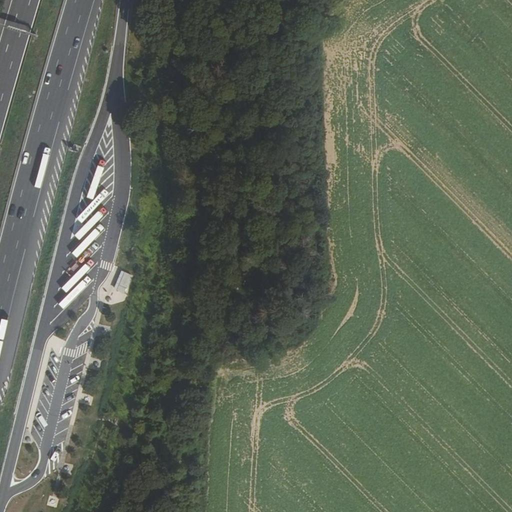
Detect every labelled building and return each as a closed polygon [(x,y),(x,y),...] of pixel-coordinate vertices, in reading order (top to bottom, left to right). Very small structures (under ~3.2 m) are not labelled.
[(86,216),(101,202),(96,196),(81,211),(86,216)] [(71,236),(75,241),(106,214),(101,209),(71,236)] [(94,226),(67,255),(72,260),(100,231),(94,226)] [(88,246),(64,272),(69,277),(60,288),(66,293),(55,306),(61,311),(88,281),(82,276),(94,263),(87,257),(93,251),(88,246)] [(106,286),(114,288),(118,274),(110,272),(106,286)] [(134,277),(122,274),(116,293),(127,297),(134,277)] [(77,306),(84,297),(80,293),(72,302),(77,306)]
